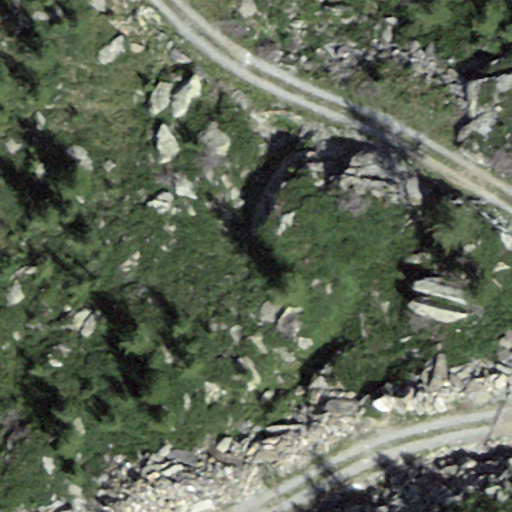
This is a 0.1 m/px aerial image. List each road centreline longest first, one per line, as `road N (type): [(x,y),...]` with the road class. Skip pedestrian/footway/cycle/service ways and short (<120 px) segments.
road 1 (track): [(143,0),(201,60),(511,221)]
road 2 (track): [(511,420),(368,456),(213,511)]
